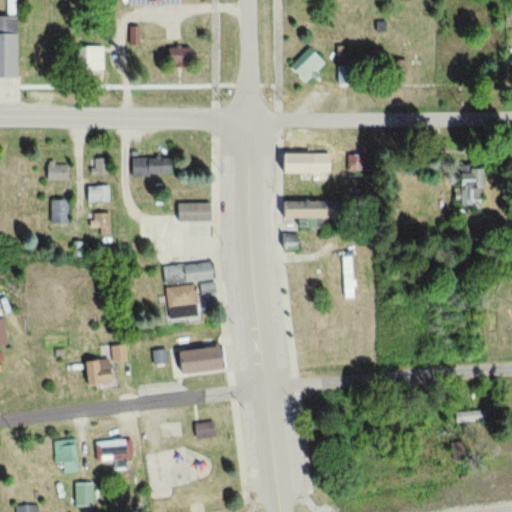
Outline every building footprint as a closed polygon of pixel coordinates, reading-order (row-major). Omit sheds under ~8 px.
[(3,0),(3,17),(0,17),(0,78),(13,79),(13,0),(3,0)] [(138,44),(137,27),(124,27),(125,45),(138,44)] [(99,71),(99,47),(75,47),(75,71),(99,71)] [(160,65),(187,65),(187,47),(160,47),(160,65)] [(322,63),(307,47),(285,69),(300,84),(322,63)] [(403,60),(387,61),(388,76),(403,76),(403,60)] [(269,155),(269,174),(328,174),(328,155),(269,155)] [(126,158),(126,177),(162,177),(162,158),(126,158)] [(89,175),(105,175),(105,159),(89,159),(89,175)] [(63,164),(42,164),(42,182),(63,182),(63,164)] [(450,206),(477,207),(478,175),(451,174),(450,206)] [(82,187),(82,203),(107,203),(107,187),(82,187)] [(63,224),(63,201),(46,201),(46,224),(63,224)] [(323,217),(323,202),(272,202),(272,217),(323,217)] [(171,203),(171,222),(208,222),(208,203),(171,203)] [(89,228),(95,228),(95,237),(109,237),(109,214),(89,214),(89,228)] [(336,299),(351,299),(351,257),(336,257),(336,299)] [(158,285),(204,281),(202,263),(157,267),(158,285)] [(195,284),(195,295),(210,295),(210,284),(195,284)] [(188,286),(159,288),(160,318),(189,317),(188,286)] [(0,344),(8,345),(8,317),(0,317),(0,344)] [(80,387),(110,384),(108,361),(125,360),(124,345),(107,347),(109,359),(78,362),(80,387)] [(212,372),(210,347),(168,351),(171,376),(212,372)] [(164,349),(148,352),(151,365),(166,362),(164,349)] [(450,423),(480,423),(480,412),(450,412),(450,423)] [(189,439),(210,439),(210,424),(189,424),(189,439)] [(110,469),(127,468),(126,439),(91,441),(92,461),(110,461),(110,469)] [(72,474),(72,440),(53,440),(53,474),(72,474)] [(71,508),(93,508),(93,484),(71,484),(71,508)]
